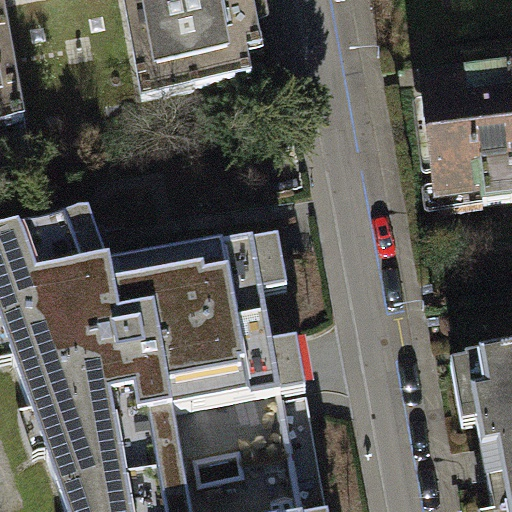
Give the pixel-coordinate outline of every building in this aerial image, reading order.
[(0,20),(0,1),(6,0),(0,0),(0,126),(18,123),(0,20)] [(120,0),(138,99),(249,79),(234,0),(120,0)] [(511,75),(422,87),(436,204),(480,199),(481,211),(511,207),(511,75)] [(96,221),(0,239),(0,354),(57,511),(332,511),(316,396),(300,344),(271,349),(264,298),(293,295),(283,245),(117,270),(96,221)] [(511,511),(511,353),(455,364),(475,472),(482,511),(511,511)]
